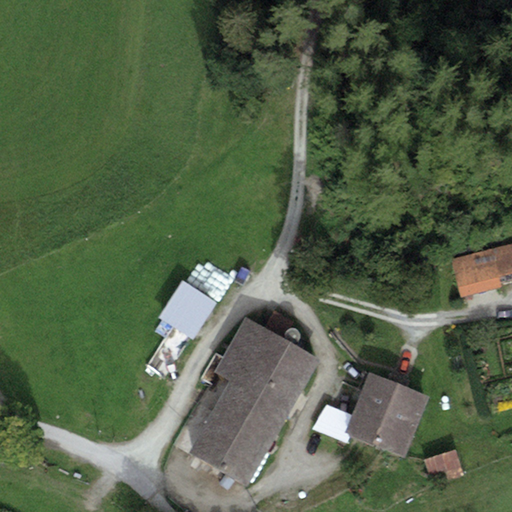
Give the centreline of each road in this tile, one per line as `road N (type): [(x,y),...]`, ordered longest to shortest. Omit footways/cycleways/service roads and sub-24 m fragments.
road 1 (unclassified): [(316,0),(298,193),(286,240),(128,474)]
road 2 (unclassified): [(128,474),(0,421)]
